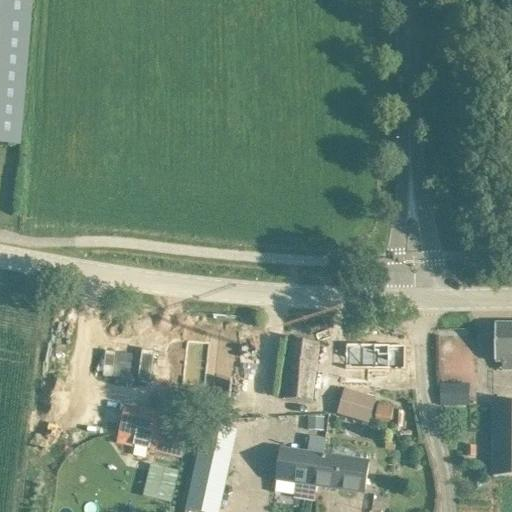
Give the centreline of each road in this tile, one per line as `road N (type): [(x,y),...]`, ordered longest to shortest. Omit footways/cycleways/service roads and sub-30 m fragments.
road 1 (tertiary): [(393,300),(201,289),(0,256)]
road 2 (residential): [(448,511),(424,398),(418,300)]
road 3 (secondary): [(408,154),(408,0)]
road 4 (secondary): [(434,300),(408,154)]
road 5 (secondary): [(408,154),(393,300)]
